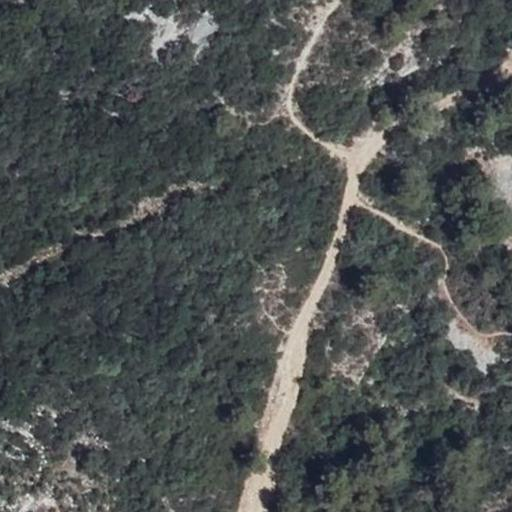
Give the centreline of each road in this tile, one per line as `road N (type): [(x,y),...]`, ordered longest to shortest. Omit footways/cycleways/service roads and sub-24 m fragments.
road 1 (track): [(353,159),(340,265),(296,341),(252,511)]
road 2 (track): [(353,159),(511,79)]
